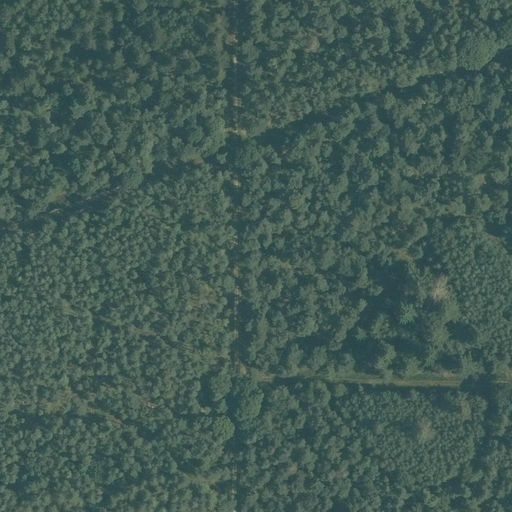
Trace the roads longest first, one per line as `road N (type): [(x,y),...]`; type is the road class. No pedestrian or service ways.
road 1 (track): [(236,511),(236,0)]
road 2 (track): [(424,78),(132,183)]
road 3 (track): [(511,380),(237,373)]
road 4 (track): [(132,183),(0,231)]
